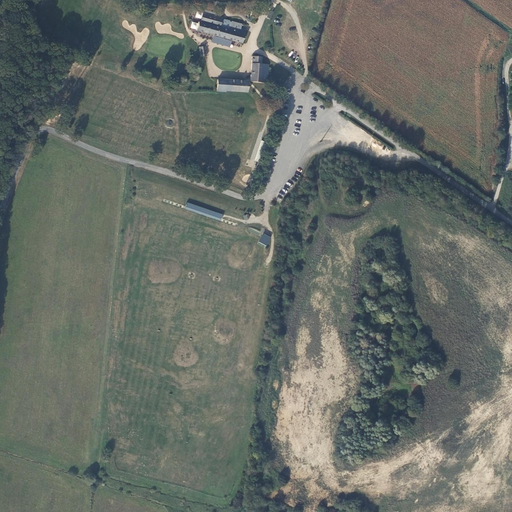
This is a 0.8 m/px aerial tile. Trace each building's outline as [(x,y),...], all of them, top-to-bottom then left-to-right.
[(199,23),(197,23),(195,31),(241,43),(244,31),(228,27),(229,23),(220,20),(221,18),(214,17),(215,13),(204,10),(203,14),(201,13),(199,23)] [(260,58),(251,57),(248,82),(265,84),(267,65),(260,64),(260,58)] [(247,82),(216,80),(215,91),(224,92),(224,91),(245,93),(247,82)] [(257,139),(250,160),(255,161),(261,141),(257,139)] [(185,209),(221,220),(223,213),(187,203),(185,209)] [(259,242),(267,246),(271,237),(263,233),(259,242)]
